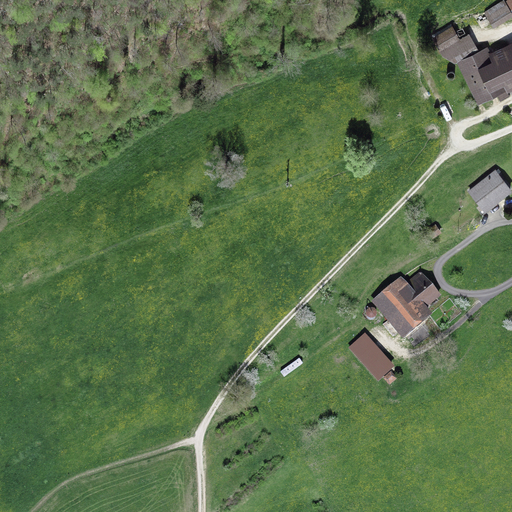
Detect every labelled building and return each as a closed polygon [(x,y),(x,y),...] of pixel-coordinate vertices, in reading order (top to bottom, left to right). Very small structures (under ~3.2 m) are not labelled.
[(511,0),(509,0),(503,4),(502,2),(485,13),(493,26),(510,15),(511,18),(511,0)] [(451,29),(433,40),(440,51),(458,40),(451,29)] [(486,48),(457,63),(477,104),(497,95),(499,100),(508,96),(506,90),(511,86),(511,45),(490,56),(486,48)] [(468,192),(483,211),(510,190),(495,171),(468,192)] [(427,231),(431,236),(439,231),(435,225),(427,231)] [(420,274),(408,284),(415,291),(410,296),(421,310),(438,296),(420,274)] [(421,310),(410,296),(398,282),(373,302),(403,339),(428,318),(421,310)] [(391,369),(364,336),(351,347),(379,380),(391,369)] [(391,371),(384,377),(390,384),(397,378),(391,371)]
